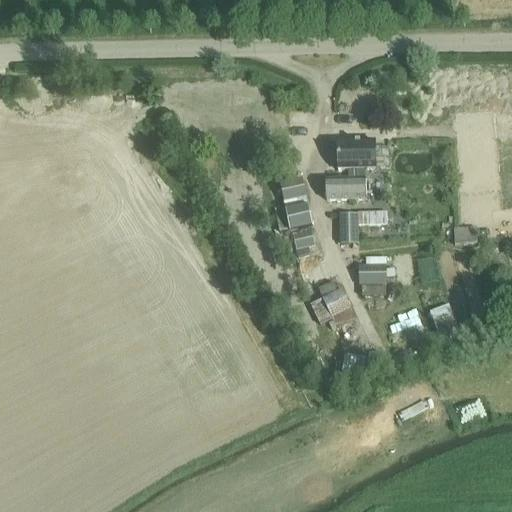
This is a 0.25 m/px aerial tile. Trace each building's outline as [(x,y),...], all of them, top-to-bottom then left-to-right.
[(366,172),(376,172),(375,144),(337,145),(338,173),(355,173),(355,183),(326,183),(326,203),(366,202),(366,172)] [(302,182),(280,187),(284,205),(291,234),(314,229),(307,200),(302,182)] [(358,217),(340,217),(340,247),(360,247),(359,229),(388,229),(388,215),(358,216),(358,217)] [(293,236),(299,261),(318,256),(312,232),(293,236)] [(387,288),(386,260),(359,261),(360,288),(387,288)] [(337,333),(355,324),(341,292),(322,302),(337,333)] [(430,315),(441,343),(461,335),(450,307),(430,315)] [(341,382),(353,383),(356,359),(345,357),(341,382)]
